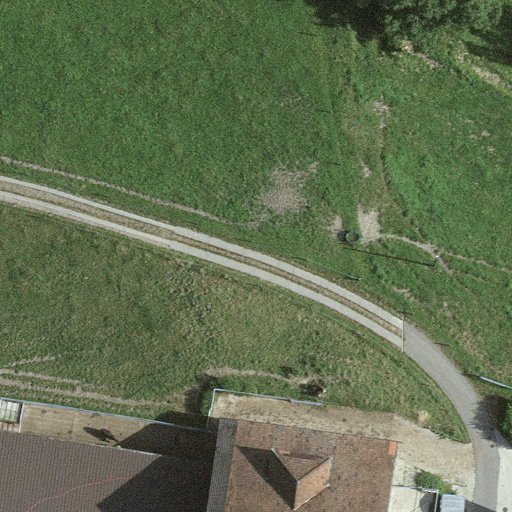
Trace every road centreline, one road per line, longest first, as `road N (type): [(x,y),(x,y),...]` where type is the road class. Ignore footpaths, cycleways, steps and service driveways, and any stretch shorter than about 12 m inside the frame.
road 1 (track): [(0,194),(302,279),(414,347)]
road 2 (unclassified): [(487,511),(485,444),(464,393),(414,347)]
